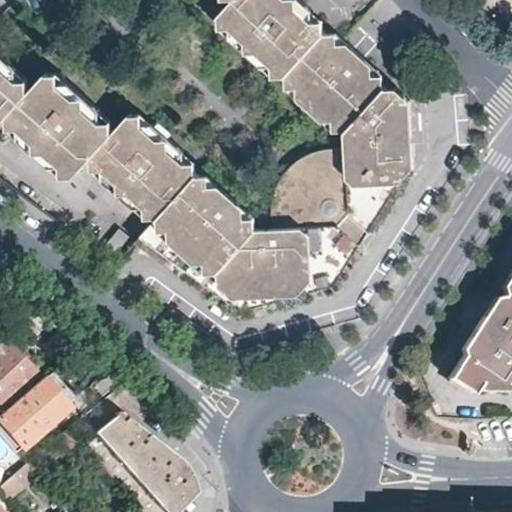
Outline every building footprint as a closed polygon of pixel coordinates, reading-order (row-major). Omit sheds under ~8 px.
[(312,12),(298,0),(223,0),(217,7),(218,8),(219,19),(229,18),(245,32),(245,43),(256,43),(272,57),(272,67),(282,67),(283,68),(324,23),(323,22),(323,11),(312,12)] [(311,2),(309,0),(298,0),(312,12),(312,10),(311,2)] [(245,32),(229,18),(230,29),(245,43),(245,32)] [(372,66),(337,34),(336,24),(324,23),(283,68),(285,80),(296,78),(332,111),(332,122),(344,122),(385,78),(383,76),(383,65),(372,66)] [(372,56),(347,34),(337,34),(372,66),(372,56)] [(272,57),(256,43),(245,43),(261,57),(272,57)] [(17,70),(1,56),(1,45),(0,44),(0,113),(6,107),(29,81),(27,80),(28,70),(17,70)] [(17,59),(1,45),(1,56),(17,70),(17,59)] [(100,112),(85,97),(85,87),(74,88),(58,74),(58,63),(48,63),(46,62),(29,81),(6,107),(7,108),(7,119),(18,118),(34,132),(34,142),(44,142),(60,157),(61,167),(71,166),(73,167),(90,148),(113,123),(112,122),(112,111),(100,112)] [(85,87),(69,73),(58,74),(74,88),(85,87)] [(362,216),(347,203),(346,168),(345,142),(338,141),(339,178),(318,179),(300,152),(294,157),(287,165),(281,175),(312,188),(313,209),(275,211),(276,218),(302,217),(339,216),(354,230),(354,243),(334,276),(299,286),(241,301),(141,227),(136,233),(182,267),(241,310),(314,290),(340,283),(361,250),(360,235),(368,222),(379,221),(414,165),(414,160),(410,90),(396,78),(386,79),(404,94),(407,165),(401,173),(373,215),(362,216)] [(332,111),(296,78),(296,89),(321,112),(332,111)] [(407,165),(404,94),(386,79),(385,78),(344,122),(345,142),(346,168),(354,176),(401,173),(407,165)] [(100,101),(85,87),(85,97),(100,112),(100,101)] [(185,153),(169,139),(168,129),(157,129),(142,115),(141,104),(131,105),(130,104),(113,123),(90,148),(91,150),(91,161),(102,160),(117,174),(118,185),(129,184),(144,198),(144,209),(156,208),(157,209),(197,164),(196,163),(195,153),(185,153)] [(168,129),(153,115),(142,115),(157,129),(168,129)] [(34,132),(18,118),(18,128),(34,142),(34,132)] [(185,144),(168,129),(169,139),(185,153),(185,144)] [(339,178),(338,141),(333,140),(325,142),(311,145),(303,150),(300,152),(318,179),(339,178)] [(60,157),(44,142),(34,142),(49,157),(60,157)] [(117,174),(102,160),(102,171),(118,185),(117,174)] [(244,197),(219,175),(209,176),(209,165),(199,166),(197,164),(157,209),(158,221),(169,220),(169,231),(194,253),(204,253),(205,264),(215,263),(217,264),(257,219),(256,218),(255,207),(245,207),(244,197)] [(401,173),(354,176),(346,168),(347,203),(362,216),(373,215),(401,173)] [(312,188),(281,175),(277,184),(275,192),(274,199),(275,206),(275,211),(313,209),(312,188)] [(144,198),(129,184),(118,185),(133,199),(144,198)] [(169,231),(169,220),(158,221),(157,209),(141,227),(241,301),(299,286),(233,289),(219,276),(218,268),(218,265),(217,264),(215,263),(205,264),(204,253),(194,253),(169,231)] [(354,230),(339,216),(302,217),(310,225),(313,270),(299,286),(334,276),(354,243),(354,230)] [(313,270),(310,225),(302,217),(276,218),(257,219),(217,264),(218,265),(218,268),(219,276),(233,289),(299,286),(313,270)] [(511,278),(449,374),(476,391),(479,386),(483,389),(511,389),(511,388),(511,278)] [(35,335),(52,318),(41,309),(24,325),(35,335)] [(0,411),(3,409),(41,375),(5,338),(0,342),(0,401),(0,411)] [(126,380),(107,364),(74,393),(92,408),(106,396),(119,385),(126,380)] [(69,404),(43,374),(41,375),(3,409),(28,441),(66,408),(69,404)] [(106,396),(92,408),(66,429),(79,442),(82,445),(144,511),(177,511),(193,495),(196,491),(196,486),(196,482),(195,477),(193,472),(191,468),(188,464),(187,463),(185,460),(181,457),(173,451),(156,437),(106,396)] [(0,420),(23,446),(28,441),(3,409),(0,411),(0,420)] [(79,442),(66,429),(35,454),(45,465),(48,467),(79,442)] [(45,465),(35,454),(0,481),(0,491),(5,497),(45,465)]
